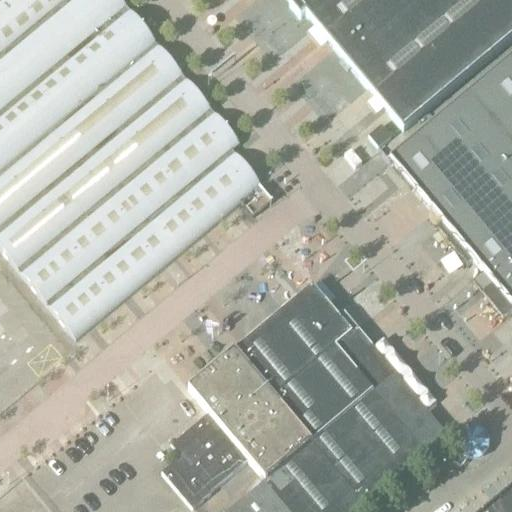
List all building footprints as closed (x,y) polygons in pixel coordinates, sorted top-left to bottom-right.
[(103,0),(0,0),(0,252),(75,342),(179,256),(253,194),(225,161),(232,154),(103,0)] [(247,0),(265,20),(266,20),(289,0),(247,0)] [(511,0),(289,0),(266,20),(265,20),(284,43),(339,109),(377,154),(378,154),(511,41),(511,0)] [(442,121),(389,166),(431,216),(430,217),(429,219),(429,222),(430,226),(434,228),(436,228),(439,228),(440,227),(441,228),(436,232),(467,269),(472,265),(482,277),(471,286),(502,322),(511,314),(511,62),(457,109),(442,121)] [(233,353),(311,445),(372,394),(334,349),(351,336),(311,288),(233,353)] [(334,349),(372,394),(423,455),(445,437),(393,376),(356,331),(351,336),(334,349)] [(199,406),(171,428),(223,489),(250,466),(265,484),(280,471),(311,445),(233,353),(193,387),(187,392),(199,406)] [(372,394),(311,445),(362,507),(423,455),(372,394)] [(491,450),(478,423),(454,434),(468,462),(491,450)] [(355,511),(362,507),(311,445),(280,471),(314,511),(355,511)] [(265,484),(249,497),(262,511),(314,511),(280,471),(265,484)] [(511,511),(511,486),(480,511),(511,511)] [(230,511),(262,511),(249,497),(230,511)]
